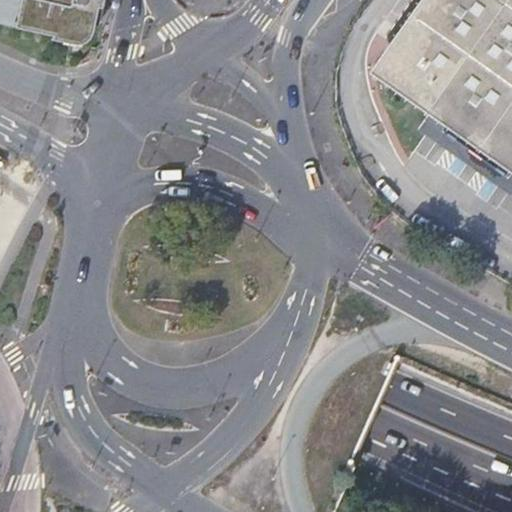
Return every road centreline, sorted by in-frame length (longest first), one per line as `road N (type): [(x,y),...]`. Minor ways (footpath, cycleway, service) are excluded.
road 1 (motorway): [(0,246),(511,491)]
road 2 (motorway): [(511,438),(384,385),(0,197)]
road 3 (primary): [(319,232),(258,150),(176,116),(111,109)]
road 4 (primary): [(75,314),(116,366),(149,385),(189,388),(272,370)]
road 5 (primary): [(319,232),(200,189),(100,175)]
road 6 (primary): [(75,314),(71,390),(79,411),(90,431),(162,489)]
road 7 (tertiary): [(58,329),(1,511)]
road 8 (trunk): [(511,344),(362,257)]
road 9 (tertiary): [(162,489),(233,429),(272,370)]
road 10 (primary): [(272,370),(315,273),(319,232)]
road 11 (primary): [(100,175),(75,314)]
road 12 (secondary): [(288,117),(288,44),(313,0)]
